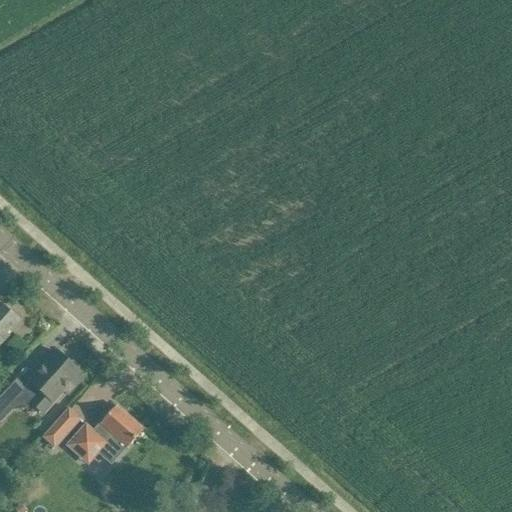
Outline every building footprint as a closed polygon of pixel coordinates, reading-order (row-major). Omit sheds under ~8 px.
[(0,345),(21,322),(1,304),(0,305),(0,345)] [(57,352),(28,385),(39,395),(31,403),(43,414),(63,392),(68,396),(84,378),(79,374),(80,373),(79,372),(80,367),(73,362),(69,363),(57,352)] [(8,375),(0,383),(0,416),(20,393),(24,390),(8,375)] [(117,407),(94,432),(86,425),(68,446),(81,457),(94,451),(98,454),(106,445),(109,447),(117,439),(128,449),(144,430),(117,407)] [(67,411),(42,439),(54,449),(79,421),(67,411)] [(18,467),(8,477),(14,483),(24,473),(18,467)]
